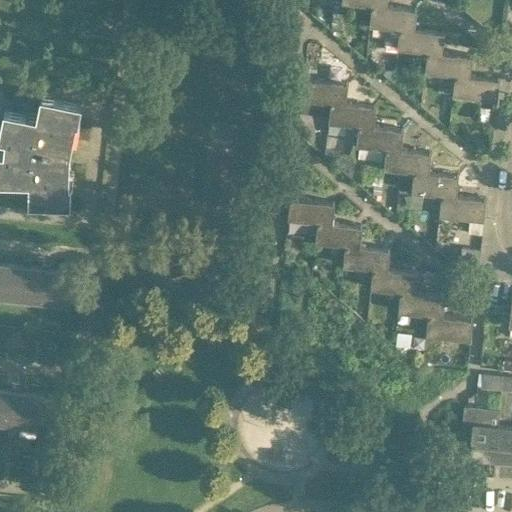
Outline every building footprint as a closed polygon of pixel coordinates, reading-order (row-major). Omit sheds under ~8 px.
[(369,24),(400,27),(414,28),(416,8),(386,5),(371,4),(369,24)] [(398,47),(428,50),(442,51),(444,31),(414,28),(400,27),(398,47)] [(425,70),(454,73),(469,75),(471,54),(442,51),(428,50),(425,70)] [(385,69),(383,73),(393,81),(395,69),(389,68),(385,69)] [(469,75),(454,73),(452,93),(497,97),(499,78),(469,75)] [(302,96),(331,100),(345,102),(348,82),(304,76),(302,96)] [(32,202),(42,203),(43,201),(71,202),(72,183),(74,166),(70,166),(70,151),(74,137),(78,138),(79,120),(83,102),(42,94),(37,113),(28,113),(28,114),(5,108),(0,137),(0,178),(19,179),(19,180),(31,181),(30,201),(32,201),(32,202)] [(329,120),(358,124),(373,125),(375,105),(345,102),(331,100),(329,120)] [(168,123),(167,134),(178,135),(179,124),(168,123)] [(356,143),(387,147),(401,148),(403,128),(373,125),(358,124),(356,143)] [(257,145),(259,133),(235,130),(234,142),(257,145)] [(384,166),(414,170),(428,171),(430,151),(401,148),(387,147),(384,166)] [(340,154),(336,164),(352,177),(355,160),(340,154)] [(207,203),(227,205),(232,158),(212,155),(207,203)] [(411,190),(441,193),(455,195),(458,174),(428,171),(414,170),(411,190)] [(374,184),(373,193),(381,194),(382,185),(374,184)] [(455,195),(441,193),(439,212),(483,218),(486,198),(455,195)] [(288,216),(318,219),(333,222),(335,201),(290,195),(288,216)] [(316,240),(345,243),(360,244),(362,224),(333,222),(318,219),(316,240)] [(343,263),(373,267),(388,268),(390,248),(360,244),(345,243),(343,263)] [(459,266),(478,268),(480,248),(461,246),(459,266)] [(0,295),(15,297),(18,263),(17,263),(17,264),(0,261),(0,295)] [(18,263),(15,297),(71,303),(75,269),(73,269),(73,270),(50,268),(51,263),(43,262),(42,267),(19,264),(20,263),(18,263)] [(370,287),(400,290),(416,291),(418,271),(388,268),(373,267),(370,287)] [(398,310),(428,313),(443,315),(445,294),(416,291),(400,290),(398,310)] [(443,315),(428,313),(426,333),(469,338),(472,318),(443,315)] [(398,331),(396,344),(409,346),(410,333),(398,331)] [(482,387),(501,389),(503,376),(483,373),(482,387)] [(511,375),(503,375),(502,389),(511,389),(511,375)] [(0,420),(39,425),(43,393),(41,392),(41,393),(20,391),(20,387),(11,386),(11,390),(0,388),(0,420)] [(469,455),(494,458),(499,408),(464,404),(461,428),(472,429),(469,455)] [(494,458),(511,459),(511,425),(498,424),(500,408),(499,408),(494,458)]
